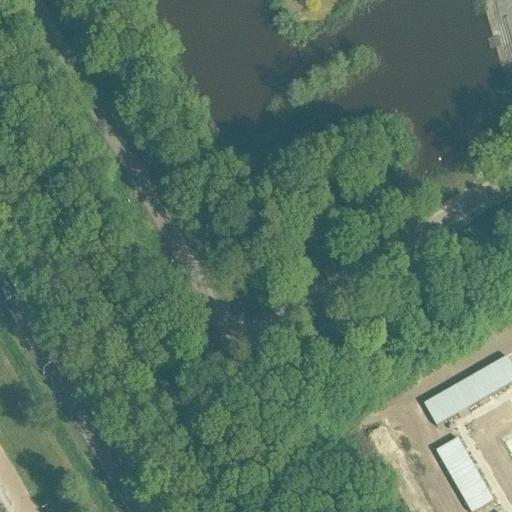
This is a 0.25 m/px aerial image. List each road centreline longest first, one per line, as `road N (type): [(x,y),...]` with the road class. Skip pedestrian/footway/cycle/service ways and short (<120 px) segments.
road 1 (residential): [(511,182),(278,319),(230,327),(217,319),(27,0)]
road 2 (secondary): [(143,511),(0,271)]
